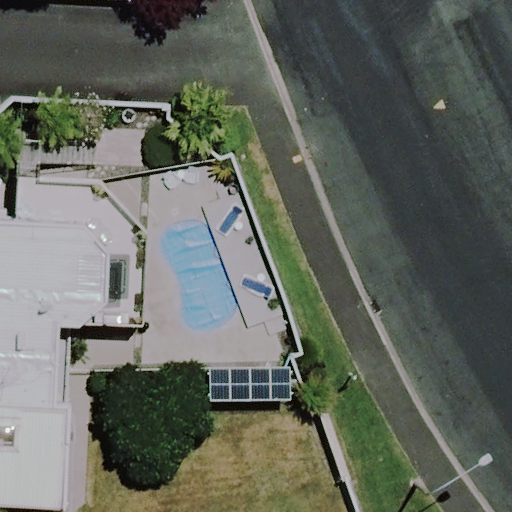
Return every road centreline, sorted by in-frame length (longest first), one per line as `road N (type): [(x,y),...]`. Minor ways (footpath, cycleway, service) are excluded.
road 1 (unclassified): [(511,206),(445,68)]
road 2 (unclassified): [(445,68),(335,0)]
